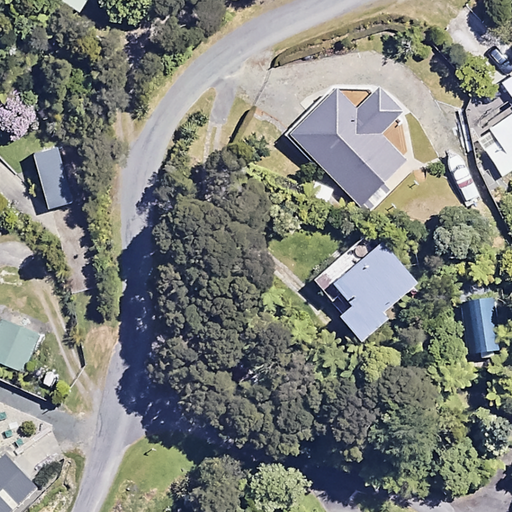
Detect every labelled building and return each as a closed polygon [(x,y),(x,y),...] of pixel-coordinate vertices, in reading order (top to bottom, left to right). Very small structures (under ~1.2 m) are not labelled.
[(501,177),(511,169),(511,73),(502,80),(511,95),(511,113),(475,137),(501,177)] [(389,191),(382,184),(407,158),(381,133),(405,108),(380,83),(357,107),(336,86),(289,134),(361,205),(367,199),(375,206),(389,191)] [(255,110),(221,89),(195,130),(230,152),(255,110)] [(67,177),(57,147),(33,154),(43,185),(67,177)] [(311,177),(302,195),(327,207),(336,189),(311,177)] [(415,284),(376,236),(325,278),(333,288),(320,298),(358,344),(385,321),(380,314),(415,284)] [(496,352),(491,297),(458,300),(463,355),(496,352)] [(39,332),(2,316),(0,320),(0,361),(22,371),(39,332)] [(0,511),(7,511),(35,482),(3,452),(0,455),(0,511)]
